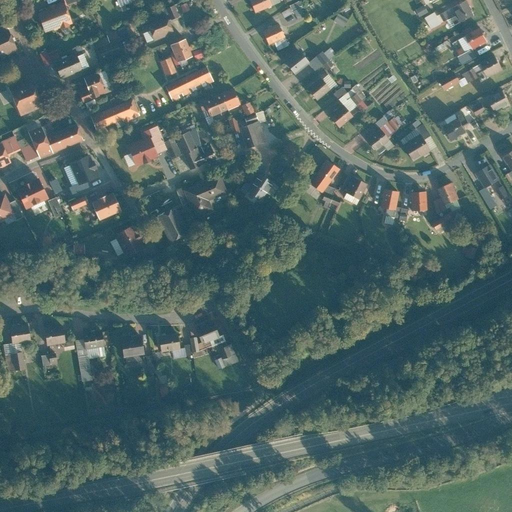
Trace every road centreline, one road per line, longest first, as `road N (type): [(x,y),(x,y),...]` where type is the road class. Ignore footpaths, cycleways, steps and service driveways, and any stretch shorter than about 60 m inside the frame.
road 1 (tertiary): [(511,279),(243,430),(174,511)]
road 2 (residential): [(217,0),(305,121),(376,172),(437,173),(511,129)]
road 3 (secondary): [(156,472),(511,399)]
road 4 (secondary): [(245,511),(325,472),(511,415)]
road 5 (residential): [(201,305),(143,320),(0,313)]
road 6 (secondary): [(156,472),(0,504)]
road 7 (residential): [(128,200),(268,144)]
road 8 (residential): [(55,83),(169,39)]
